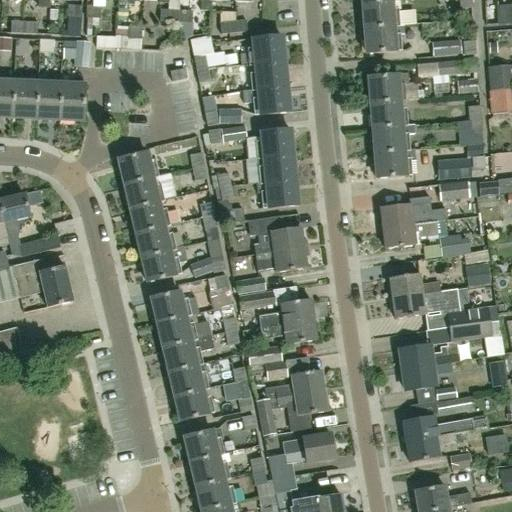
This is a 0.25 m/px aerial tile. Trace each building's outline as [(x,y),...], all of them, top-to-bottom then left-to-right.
[(236,0),(236,3),(251,4),(251,8),(261,8),(261,0),(236,0)] [(471,0),(457,0),(458,10),(472,8),(471,0)] [(396,3),(361,6),(363,31),(398,28),(398,27),(397,12),(407,11),(406,2),(396,3)] [(486,26),(511,24),(511,5),(497,7),(497,3),(484,4),(486,26)] [(79,30),(80,7),(68,6),(67,29),(79,30)] [(91,34),(92,20),(99,21),(100,8),(88,7),(85,34),(91,34)] [(160,10),(159,24),(158,34),(175,35),(177,11),(160,10)] [(192,12),(177,11),(175,35),(184,35),(185,25),(192,25),(192,12)] [(234,35),(235,22),(233,14),(226,15),(227,22),(219,22),(221,37),(234,35)] [(235,22),(234,35),(247,34),(246,21),(235,22)] [(10,35),(24,35),(24,23),(11,22),(10,35)] [(24,23),(24,35),(36,36),(37,23),(24,23)] [(128,27),(127,40),(127,52),(140,52),(141,28),(128,27)] [(403,27),(398,27),(398,28),(363,31),(366,56),(395,54),(394,52),(400,52),(398,37),(403,36),(403,27)] [(249,67),(284,64),(281,38),(252,41),(253,52),(248,53),(249,67)] [(11,40),(2,39),(0,39),(0,54),(10,55),(11,40)] [(208,70),(217,68),(213,54),(211,39),(190,42),(193,59),(192,59),(197,85),(210,82),(208,70)] [(53,54),(53,41),(39,40),(38,54),(53,54)] [(74,60),(75,43),(59,42),(59,48),(58,56),(63,56),(63,60),(62,68),(70,68),(70,60),(74,60)] [(431,57),(460,55),(459,42),(431,44),(431,57)] [(89,43),(75,43),(74,60),(73,68),(88,68),(89,43)] [(463,58),(476,57),(475,43),(462,43),(463,58)] [(437,78),(463,76),(462,62),(436,64),(437,78)] [(250,77),(252,91),(252,92),(287,89),(284,64),(249,67),(249,68),(254,67),(255,76),(250,77)] [(215,71),(216,88),(242,86),(242,69),(215,71)] [(170,73),(170,74),(165,75),(167,84),(172,83),(186,80),(184,70),(170,73)] [(396,76),(396,77),(367,80),(370,105),(404,102),(403,85),(408,85),(407,74),(396,76)] [(458,96),(478,94),(476,81),(456,83),(458,96)] [(13,84),(0,83),(0,119),(12,120),(13,84)] [(37,85),(13,84),(12,120),(35,121),(37,85)] [(60,86),(37,85),(35,121),(58,122),(60,86)] [(84,87),(60,86),(58,122),(83,123),(84,87)] [(511,88),(491,93),(495,114),(511,110),(511,88)] [(244,105),(253,104),(255,116),(260,116),(260,118),(289,114),(287,89),(252,92),(252,91),(242,92),(244,105)] [(404,102),(370,105),(372,130),(407,127),(405,112),(399,112),(398,103),(405,103),(404,102)] [(468,121),(481,120),(480,107),(467,108),(468,121)] [(240,124),(241,110),(220,109),(220,123),(240,124)] [(206,129),(219,126),(216,112),(203,114),(206,129)] [(481,120),(468,121),(469,134),(482,134),(481,120)] [(220,131),(222,143),(222,144),(247,140),(245,127),(220,131)] [(407,127),(372,130),(374,155),(409,152),(409,151),(408,137),(401,138),(401,130),(407,129),(407,127)] [(207,133),(206,133),(207,134),(208,141),(209,145),(222,143),(220,131),(207,133)] [(260,134),(261,139),(261,142),(257,143),(258,160),(291,157),(288,131),(260,134)] [(410,176),(409,162),(415,161),(414,151),(409,151),(409,152),(374,155),(377,181),(406,178),(405,176),(410,176)] [(192,170),(204,167),(202,154),(189,157),(192,170)] [(118,162),(124,187),(157,179),(153,163),(148,164),(145,155),(118,162)] [(258,160),(248,162),(249,172),(258,171),(260,186),(294,182),(291,157),(258,160)] [(485,171),(484,158),(471,159),(472,172),(485,171)] [(438,181),(472,179),(470,160),(436,163),(438,181)] [(204,167),(192,170),(194,182),(207,180),(204,167)] [(228,174),(216,177),(209,178),(212,190),(214,190),(214,191),(231,189),(228,174)] [(124,187),(129,211),(163,203),(159,187),(154,188),(152,180),(157,179),(124,187)] [(174,181),(161,185),(167,202),(179,199),(174,181)] [(297,208),(294,182),(260,186),(265,185),(266,195),(261,195),(262,210),(268,209),(269,211),(297,208)] [(476,198),(489,197),(488,182),(475,184),(476,198)] [(439,189),(440,201),(440,202),(469,199),(468,185),(439,189)] [(228,206),(228,201),(234,200),(231,189),(214,191),(217,206),(218,206),(222,225),(236,225),(244,223),(242,210),(231,212),(230,206),(228,206)] [(11,257),(19,259),(20,261),(60,250),(57,238),(20,247),(17,236),(18,235),(15,223),(28,219),(23,196),(0,201),(0,208),(8,246),(9,246),(11,257)] [(445,211),(431,213),(429,198),(413,200),(414,209),(410,209),(410,206),(380,209),(382,231),(431,225),(442,224),(442,223),(446,222),(445,211)] [(40,224),(53,216),(43,201),(31,209),(40,224)] [(129,211),(135,235),(164,228),(163,228),(168,227),(165,212),(160,214),(158,205),(163,203),(129,211)] [(202,219),(214,216),(212,204),(199,206),(202,219)] [(0,248),(8,246),(0,208),(0,248)] [(214,216),(202,219),(204,231),(217,229),(214,216)] [(482,236),(511,232),(511,218),(481,222),(482,236)] [(253,246),(255,257),(307,250),(306,241),(301,242),(299,230),(284,232),(282,219),(247,224),(249,237),(269,234),(271,243),(253,246)] [(420,249),(419,238),(444,235),(442,224),(431,225),(382,231),(385,250),(403,248),(403,251),(420,249)] [(135,235),(141,260),(174,252),(170,237),(166,238),(164,228),(135,235)] [(459,237),(438,239),(438,240),(441,259),(461,256),(459,237)] [(207,243),(210,261),(223,258),(219,240),(207,243)] [(174,252),(141,260),(147,285),(175,278),(175,276),(180,275),(177,265),(186,263),(183,250),(174,252)] [(307,250),(255,257),(257,270),(274,268),(275,276),(306,271),(304,259),(308,258),(307,250)] [(213,272),(213,274),(225,271),(223,258),(210,261),(212,268),(213,272)] [(213,272),(212,268),(209,261),(209,259),(189,266),(194,280),(213,272)] [(47,309),(72,303),(64,267),(45,272),(42,260),(12,267),(19,296),(42,290),(47,309)] [(467,289),(490,285),(487,265),(464,268),(467,289)] [(226,276),(214,278),(217,292),(229,290),(226,276)] [(388,281),(391,301),(455,291),(439,293),(438,284),(420,287),(418,276),(388,281)] [(237,296),(265,292),(263,278),(235,283),(237,296)] [(272,291),(272,292),(275,306),(275,307),(280,306),(281,316),(258,319),(260,330),(314,322),(310,302),(299,303),(296,288),(272,291)] [(455,291),(391,301),(395,321),(425,317),(424,315),(458,310),(455,291)] [(275,306),(272,292),(237,298),(240,312),(275,306)] [(156,326),(190,317),(186,302),(181,303),(179,293),(150,300),(156,326)] [(447,315),(449,329),(497,322),(496,307),(447,315)] [(156,326),(162,350),(195,342),(195,340),(192,327),(187,328),(185,319),(190,317),(156,326)] [(234,319),(223,321),(222,321),(224,335),(237,332),(234,319)] [(314,322),(260,330),(262,343),(284,339),(285,347),(317,343),(314,322)] [(450,365),(459,363),(456,346),(461,346),(461,342),(491,337),(490,330),(495,329),(494,323),(497,322),(449,329),(451,347),(439,349),(440,354),(430,355),(429,347),(399,352),(403,373),(450,365)] [(11,358),(23,355),(16,329),(4,332),(11,358)] [(4,332),(0,332),(0,360),(11,358),(4,332)] [(237,332),(224,335),(227,347),(239,345),(237,332)] [(162,350),(168,374),(202,366),(201,365),(198,353),(213,350),(210,337),(195,340),(195,342),(162,350)] [(254,351),(247,353),(249,367),(259,366),(264,365),(282,362),(279,347),(254,351)] [(264,365),(265,371),(267,382),(287,379),(284,362),(282,362),(264,365)] [(168,374),(174,399),(207,391),(204,378),(211,376),(208,364),(201,365),(202,366),(168,374)] [(452,374),(450,365),(403,373),(406,393),(435,388),(433,377),(452,374)] [(234,384),(247,382),(244,369),(231,371),(234,384)] [(324,393),(321,373),(291,378),(292,387),(264,392),(265,395),(256,396),(257,403),(256,403),(324,393)] [(456,399),(454,389),(435,391),(437,403),(456,399)] [(207,391),(174,399),(180,424),(209,417),(208,415),(212,415),(209,399),(204,400),(203,392),(207,391)] [(324,393),(256,403),(263,438),(275,436),(271,411),(278,410),(296,408),(297,419),(328,414),(324,393)] [(241,415),(253,412),(250,398),(239,401),(241,415)] [(438,417),(472,411),(469,398),(435,404),(438,417)] [(256,429),(253,417),(241,419),(244,432),(256,429)] [(471,421),(452,424),(452,425),(434,429),(432,418),(402,423),(406,443),(479,431),(488,430),(486,418),(471,421)] [(182,440),(188,465),(218,458),(218,457),(223,456),(219,440),(222,439),(220,430),(212,433),(182,440)] [(437,448),(455,445),(455,447),(469,444),(480,443),(479,431),(406,443),(410,465),(439,460),(437,448)] [(282,444),(284,456),(303,453),(306,466),(335,461),(331,435),(282,444)] [(451,472),(471,469),(468,455),(449,458),(451,472)] [(286,466),(284,456),(267,460),(272,483),(293,479),(291,465),(286,466)] [(194,489),(224,482),(229,481),(225,465),(221,467),(218,458),(188,465),(194,489)] [(249,461),(252,475),(265,472),(262,459),(249,461)] [(511,469),(499,471),(502,494),(511,492),(511,469)] [(267,484),(265,472),(252,475),(257,499),(274,495),(272,483),(267,484)] [(293,479),(272,483),(274,495),(280,494),(296,491),(293,479)] [(194,489),(199,511),(205,511),(230,506),(229,506),(235,505),(231,489),(226,490),(224,482),(194,489)] [(470,493),(447,497),(445,487),(415,492),(418,511),(430,511),(449,509),(472,504),(470,493)] [(283,507),(280,494),(274,495),(276,508),(277,511),(342,511),(340,496),(308,501),(309,502),(291,505),(291,506),(283,507)]
